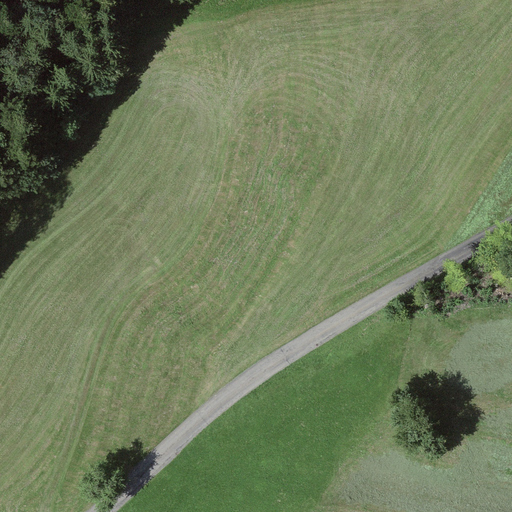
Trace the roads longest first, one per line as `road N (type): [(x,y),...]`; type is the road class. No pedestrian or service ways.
road 1 (unclassified): [(102,511),(281,360),(511,229)]
road 2 (track): [(41,511),(115,311),(178,253),(215,177)]
